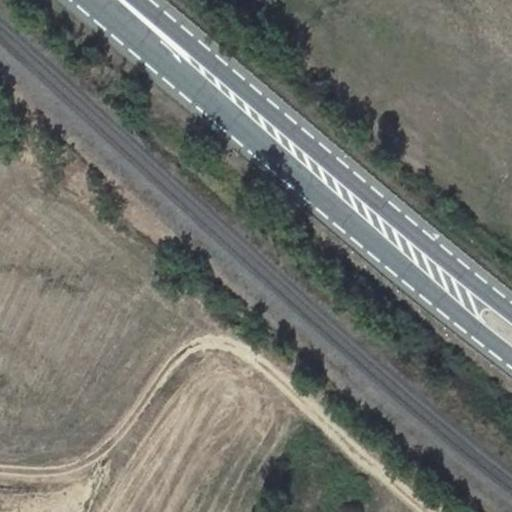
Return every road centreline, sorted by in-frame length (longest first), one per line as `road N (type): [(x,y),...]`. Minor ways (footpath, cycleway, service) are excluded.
road 1 (track): [(426,511),(239,348),(212,334),(183,349),(91,466),(56,480),(0,482)]
road 2 (primary): [(296,150),(511,353)]
road 3 (primary): [(511,312),(296,150)]
road 4 (primary): [(120,0),(296,150)]
